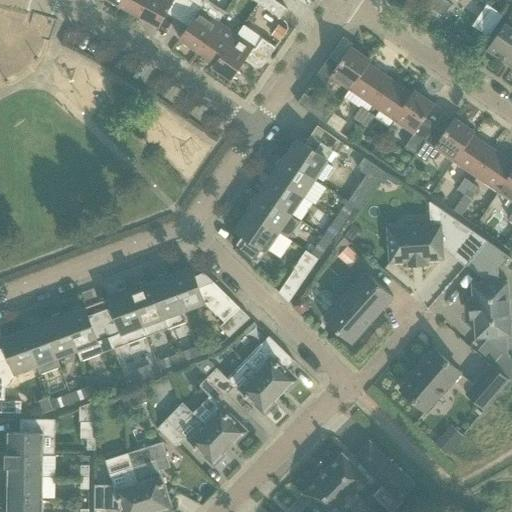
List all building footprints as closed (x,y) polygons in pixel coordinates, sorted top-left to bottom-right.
[(124,0),(120,7),(140,17),(148,0),(124,0)] [(148,0),(140,17),(159,27),(167,13),(177,20),(189,1),(189,0),(148,0)] [(273,0),(258,0),(257,3),(280,19),(287,9),(275,1),(273,0)] [(420,0),(420,1),(443,17),(451,5),(444,0),(420,0)] [(189,1),(177,20),(188,26),(179,39),(197,52),(218,22),(218,23),(224,14),(209,3),(204,5),(202,8),(189,1)] [(197,52),(215,64),(235,35),(218,23),(218,22),(197,52)] [(486,50),(487,50),(504,62),(511,50),(511,29),(504,24),(486,50)] [(271,36),(279,41),(286,32),(278,26),(271,36)] [(215,64),(212,67),(231,80),(245,61),(253,66),(255,67),(258,68),(260,67),(262,66),(264,64),(275,48),(262,39),(255,49),(253,48),(254,47),(235,35),(215,64)] [(329,57),(311,83),(321,90),(330,77),(349,90),(368,64),(370,61),(350,47),(339,64),(329,57)] [(368,64),(349,90),(371,106),(390,79),(368,64)] [(390,79),(371,106),(394,121),(412,94),(390,79)] [(412,94),(394,121),(414,135),(423,121),(434,105),(414,91),(412,94)] [(304,93),(297,103),(326,124),(333,113),(304,93)] [(353,117),(360,122),(367,112),(360,107),(353,117)] [(367,112),(360,122),(367,127),(375,117),(367,112)] [(453,162),(471,135),(472,135),(474,132),(454,118),(453,120),(443,113),(419,147),(414,155),(425,162),(428,157),(431,159),(436,159),(440,153),(453,162)] [(297,140),(284,158),(314,179),(315,178),(322,182),(332,167),(325,163),(327,160),(331,163),(336,154),(333,151),(340,141),(317,125),(304,144),(297,140)] [(471,135),(453,162),(475,177),(494,150),(472,135),(471,135)] [(404,147),(414,155),(419,147),(409,140),(404,147)] [(511,162),(494,150),(475,177),(498,192),(511,171),(511,162)] [(277,168),(272,176),(302,197),(314,179),(284,158),(283,161),(280,159),(275,167),(277,168)] [(364,158),(357,169),(366,175),(361,183),(372,190),(385,172),(364,158)] [(511,171),(498,192),(511,202),(511,212),(508,219),(511,221),(511,171)] [(265,186),(260,194),(290,214),(302,197),(272,176),(270,178),(268,177),(263,184),(265,186)] [(457,189),(464,194),(471,183),(464,178),(457,189)] [(471,183),(464,194),(471,199),(478,188),(471,183)] [(440,208),(451,213),(457,197),(446,193),(440,208)] [(253,204),(248,212),(278,232),(290,214),(260,194),(258,196),(256,195),(250,202),(253,204)] [(347,202),(335,219),(342,224),(355,207),(347,202)] [(430,226),(388,229),(390,263),(408,261),(409,265),(424,264),(424,260),(443,259),(442,248),(464,267),(486,241),(439,209),(428,202),(430,226)] [(242,235),(233,248),(253,268),(265,251),(278,232),(248,212),(235,230),(242,235)] [(335,219),(323,237),(330,242),(342,224),(335,219)] [(344,236),(351,241),(359,229),(352,224),(344,236)] [(323,237),(311,254),(318,259),(330,242),(323,237)] [(486,241),(464,267),(465,267),(467,265),(482,279),(483,284),(472,285),(473,301),(470,301),(471,318),(475,318),(476,338),(510,335),(506,282),(498,283),(497,270),(509,257),(486,241)] [(349,248),(339,259),(350,268),(359,257),(349,248)] [(294,269),(278,293),(288,302),(306,277),(305,277),(318,259),(311,254),(305,250),(293,268),(294,269)] [(191,268),(170,276),(183,310),(204,302),(224,322),(218,327),(228,337),(250,318),(214,283),(204,273),(194,276),(191,268)] [(324,320),(351,344),(393,297),(366,273),(324,320)] [(158,280),(150,283),(167,329),(186,322),(182,310),(183,310),(170,276),(167,277),(166,274),(157,277),(158,280)] [(138,288),(129,291),(147,336),(153,334),(167,329),(150,283),(147,284),(146,282),(137,285),(138,288)] [(112,307),(100,312),(114,349),(147,336),(142,325),(129,291),(127,292),(126,289),(117,292),(118,295),(107,299),(108,300),(109,300),(112,307)] [(72,312),(63,315),(76,350),(75,350),(80,362),(114,349),(100,312),(88,316),(85,309),(86,308),(86,307),(81,309),(80,306),(71,309),(72,312)] [(52,320),(43,323),(56,357),(75,350),(76,350),(63,315),(61,316),(60,314),(51,317),(52,320)] [(32,327),(23,331),(36,365),(35,365),(39,375),(60,367),(56,357),(43,323),(40,324),(39,321),(31,325),(32,327)] [(0,413),(21,413),(21,401),(4,401),(4,387),(7,386),(9,385),(14,378),(15,375),(15,373),(35,365),(36,365),(23,331),(2,339),(5,347),(0,348),(0,413)] [(285,391),(296,380),(268,352),(276,344),(268,336),(243,362),(254,372),(276,394),(282,388),(285,391)] [(196,347),(176,355),(179,363),(200,355),(196,347)] [(434,350),(400,390),(426,412),(453,381),(467,393),(466,393),(484,408),(507,381),(490,366),(473,385),(459,373),(460,373),(434,350)] [(502,353),(490,366),(507,381),(511,375),(511,361),(506,357),(502,353)] [(179,363),(176,355),(156,362),(159,370),(179,363)] [(254,372),(244,363),(228,380),(234,386),(263,414),(274,403),(271,400),(276,394),(254,372)] [(216,368),(207,377),(226,395),(234,386),(228,380),(216,368)] [(209,396),(193,413),(204,424),(226,446),(232,440),(235,443),(246,432),(217,404),(226,395),(207,377),(199,386),(209,396)] [(90,387),(70,394),(73,403),(93,395),(90,387)] [(70,394),(50,402),(53,410),(73,403),(70,394)] [(53,410),(50,402),(49,401),(44,403),(42,408),(44,413),(53,410)] [(193,413),(176,430),(166,420),(157,428),(176,447),(184,438),(212,466),(224,455),(220,452),(226,446),(204,424),(193,413)] [(68,419),(69,434),(80,434),(79,418),(68,419)] [(7,433),(7,454),(42,455),(43,433),(54,433),(55,419),(19,419),(19,433),(7,433)] [(87,439),(86,450),(95,450),(95,438),(92,438),(92,423),(81,423),(80,439),(87,439)] [(453,445),(442,436),(436,444),(446,453),(453,445)] [(133,468),(137,482),(147,511),(154,509),(155,511),(160,511),(171,509),(158,470),(170,467),(162,442),(150,446),(155,461),(133,468)] [(7,468),(7,476),(42,477),(42,455),(7,454),(5,454),(4,468),(7,468)] [(334,511),(342,504),(345,507),(357,495),(354,492),(365,481),(366,481),(366,480),(369,483),(376,477),(398,500),(412,486),(412,487),(413,485),(412,484),(386,459),(385,458),(372,471),(362,461),(355,468),(343,456),(341,454),(340,456),(305,492),(304,492),(303,493),(305,495),(316,506),(311,511),(308,508),(307,507),(305,508),(306,509),(302,511),(334,511)] [(88,465),(80,465),(80,477),(88,477),(88,465)] [(146,511),(147,511),(137,482),(133,468),(110,476),(113,485),(107,485),(106,511),(121,511),(146,511)] [(4,485),(4,498),(42,498),(42,477),(7,476),(7,485),(4,485)] [(88,477),(80,477),(80,489),(88,489),(88,477)] [(94,485),(94,511),(106,511),(107,485),(94,485)] [(41,511),(42,498),(4,498),(4,511),(7,511),(6,511),(41,511)]
